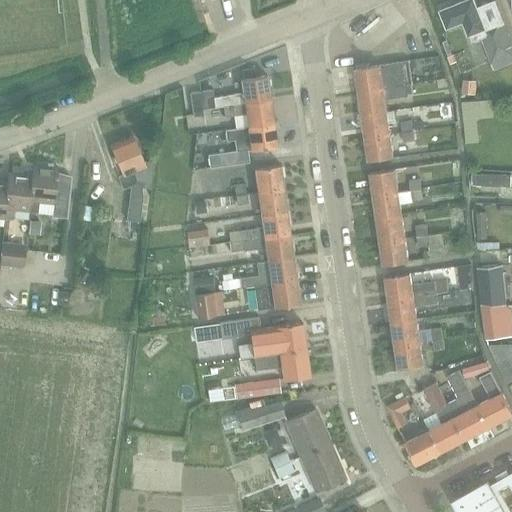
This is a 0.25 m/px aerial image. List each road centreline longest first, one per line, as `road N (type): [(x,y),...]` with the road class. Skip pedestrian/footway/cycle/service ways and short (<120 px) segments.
road 1 (residential): [(409,500),(363,396),(304,19)]
road 2 (residential): [(304,19),(0,138)]
